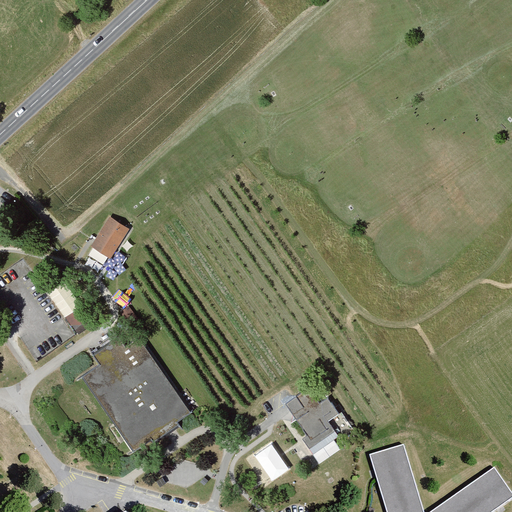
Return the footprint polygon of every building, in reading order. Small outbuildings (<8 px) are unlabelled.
[(130,230),(110,217),(92,247),(112,259),(130,230)] [(65,281),(47,293),(76,332),(91,321),(65,281)] [(137,329),(94,356),(100,366),(82,377),(131,455),(152,442),(153,445),(173,433),(180,428),(178,424),(192,415),(137,329)] [(315,389),(289,407),(310,438),(305,441),(311,450),(337,433),(331,424),(342,416),(328,397),(323,400),(315,389)] [(15,420),(3,428),(23,458),(35,450),(15,420)] [(424,511),(405,447),(372,457),(388,511),(495,511),(511,500),(511,491),(496,469),(435,511),(424,511)]
